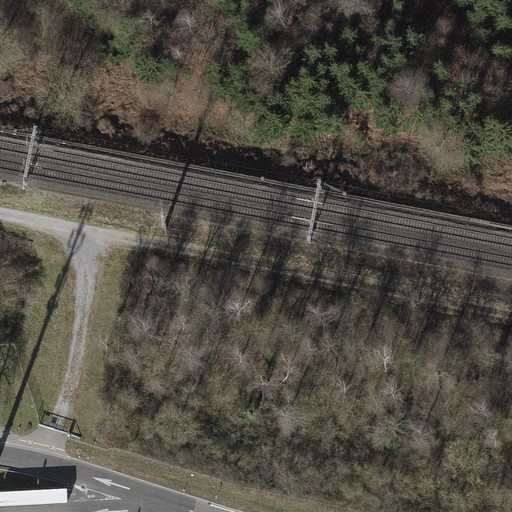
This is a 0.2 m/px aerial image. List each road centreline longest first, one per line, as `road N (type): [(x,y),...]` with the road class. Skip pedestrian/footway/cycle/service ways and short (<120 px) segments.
road 1 (track): [(0,214),(511,313)]
road 2 (track): [(33,458),(65,402),(101,234)]
